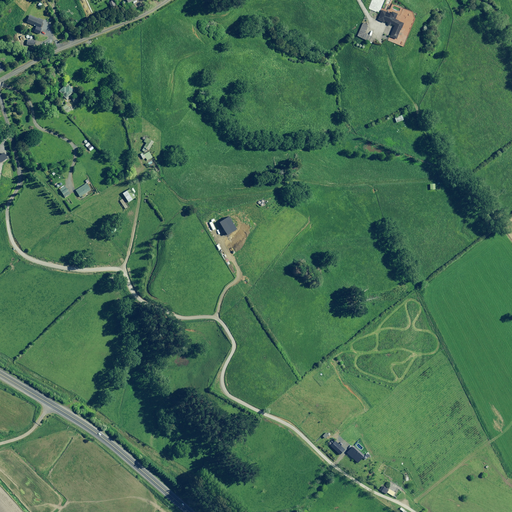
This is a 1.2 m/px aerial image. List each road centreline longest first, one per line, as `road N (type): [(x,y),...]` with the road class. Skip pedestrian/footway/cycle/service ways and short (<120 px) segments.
road 1 (unclassified): [(0,101),(18,170),(5,209),(14,247),(54,265),(116,268),(147,305),(212,317),(230,341),(218,381),(224,394),(289,424),(332,467),(381,497)]
road 2 (trunk): [(0,375),(90,429),(188,511)]
road 3 (unclassified): [(0,80),(167,0)]
